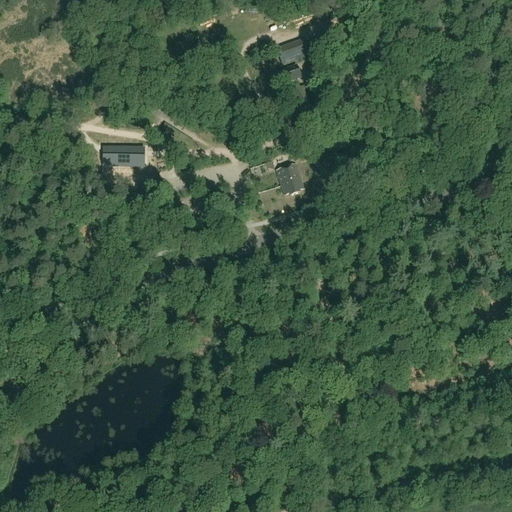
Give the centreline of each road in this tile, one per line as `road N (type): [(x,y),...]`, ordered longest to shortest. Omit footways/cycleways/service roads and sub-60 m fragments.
road 1 (tertiary): [(0,334),(333,222),(511,189)]
road 2 (track): [(0,115),(142,135),(182,152),(255,147),(298,132),(349,96),(393,0)]
road 3 (track): [(333,222),(305,153),(281,138),(281,115),(247,76),(246,54),(260,41),(313,26),(342,0)]
road 4 (track): [(305,231),(353,393),(348,429)]
road 5 (track): [(348,429),(511,383)]
road 6 (track): [(78,125),(130,103),(225,153)]
road 7 (track): [(121,102),(246,54)]
